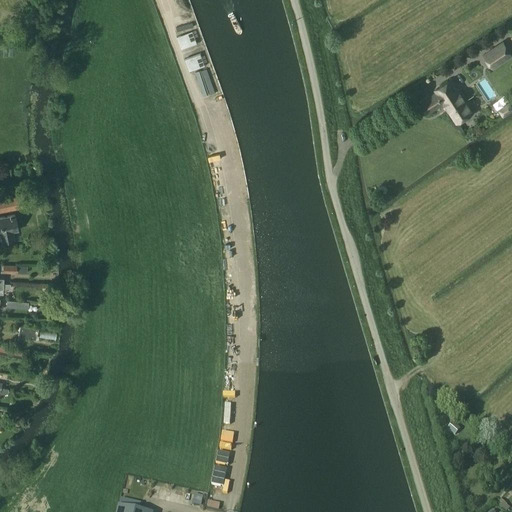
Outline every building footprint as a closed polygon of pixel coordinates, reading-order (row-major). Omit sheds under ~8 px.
[(179,36),(183,49),(198,44),(194,31),(179,36)] [(492,69),(511,56),(511,53),(503,40),(482,54),(492,69)] [(186,58),(190,71),(206,65),(202,53),(186,58)] [(452,79),(435,90),(436,92),(420,103),(427,114),(443,103),(456,123),(473,112),(452,79)] [(503,118),(511,111),(511,105),(510,102),(498,110),(503,118)] [(0,211),(26,207),(26,206),(38,203),(36,191),(24,193),(23,193),(0,197),(0,211)] [(0,217),(0,234),(1,242),(14,239),(13,231),(18,230),(15,215),(0,217)] [(49,235),(40,236),(41,243),(50,242),(49,235)] [(7,304),(7,307),(26,308),(27,302),(8,300),(7,304)] [(18,337),(36,340),(38,328),(20,325),(18,337)] [(57,334),(43,330),(41,337),(56,341),(57,334)] [(5,348),(4,355),(21,358),(22,351),(5,348)] [(453,423),(447,430),(455,436),(461,429),(453,423)] [(123,499),(121,506),(134,510),(136,503),(123,499)] [(501,500),(497,505),(503,510),(507,506),(501,500)]
